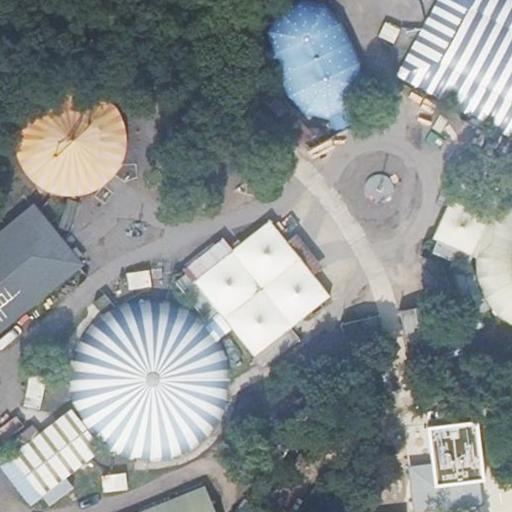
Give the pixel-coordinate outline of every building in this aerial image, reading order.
[(286,96),(304,114),(328,120),(336,135),(358,124),(351,109),(363,87),(360,62),(341,22),(324,4),(309,0),(271,0),(276,9),(265,31),(268,56),(286,96)] [(511,0),(437,0),(397,74),(511,137),(511,0)] [(101,184),(109,177),(115,168),(120,159),(123,148),(123,137),(122,127),(118,117),(113,107),(105,99),(97,93),(87,88),(77,85),(66,85),(55,86),(45,90),(35,95),(27,103),(21,111),(16,121),(14,131),(13,142),(14,153),(18,163),(24,172),(31,180),(39,187),(49,192),(60,194),(70,195),(81,193),(91,190),(101,184)] [(474,259),(492,219),(449,199),(431,238),(474,259)] [(511,204),(509,206),(492,219),(474,259),(475,278),(481,296),(487,306),(498,317),(511,325),(511,204)] [(0,329),(2,332),(82,266),(33,207),(0,234),(0,329)] [(215,310),(203,319),(212,330),(220,341),(233,330),(256,360),(331,298),(270,222),(193,282),(215,310)] [(124,272),(126,289),(150,286),(148,269),(124,272)] [(227,357),(220,341),(212,330),(203,319),(202,319),(188,309),(177,304),(166,301),(159,300),(143,300),(127,303),(114,308),(102,315),(90,325),(82,337),(75,349),(71,364),(69,377),(70,390),(73,406),(79,419),(87,432),(95,440),(110,450),(123,456),(138,460),(156,460),(169,458),(184,452),(195,446),(206,437),(216,425),(223,412),(228,398),(230,383),(229,371),(227,357)] [(431,306),(431,305),(398,311),(405,353),(438,347),(431,306)] [(339,325),(347,359),(383,351),(376,317),(339,325)] [(447,319),(436,322),(442,352),(446,373),(458,371),(447,319)] [(295,386),(242,492),(253,497),(306,391),(295,386)] [(100,450),(70,411),(10,456),(40,496),(100,450)] [(480,483),(484,482),(476,421),(426,427),(431,465),(434,489),(480,483)] [(434,489),(431,465),(413,467),(418,511),(437,511),(484,509),(480,483),(434,489)] [(102,492),(126,488),(124,471),(99,475),(102,492)] [(213,511),(201,483),(129,511),(213,511)]
